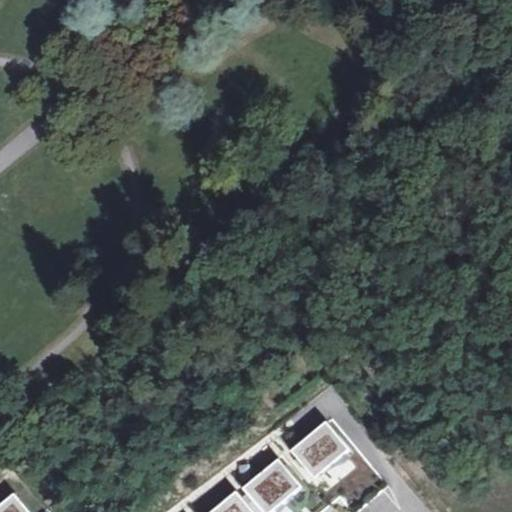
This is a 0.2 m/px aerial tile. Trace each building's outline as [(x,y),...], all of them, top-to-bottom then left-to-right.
[(329,429),(296,457),(319,484),(352,457),(329,429)] [(284,466),(249,494),(262,511),(283,511),(307,494),(284,466)] [(29,511),(18,498),(0,511),(29,511)] [(250,511),(241,500),(225,511),(250,511)] [(351,511),(342,501),(328,511),(351,511)]
